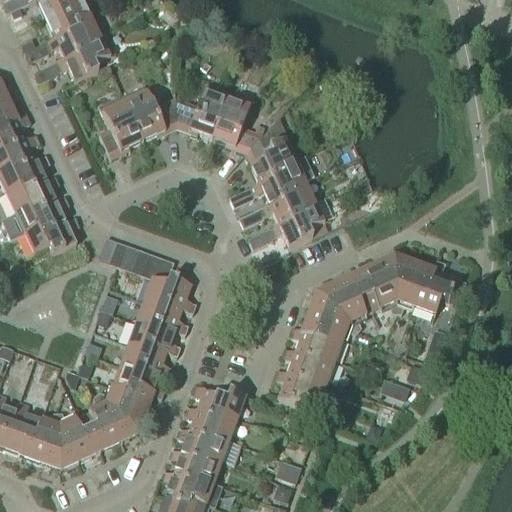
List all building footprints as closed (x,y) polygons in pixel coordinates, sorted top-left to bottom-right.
[(22,0),(20,1),(19,0),(18,0),(0,8),(5,19),(34,5),(34,3),(41,0),(58,0),(58,1),(60,0),(22,0)] [(81,8),(77,0),(60,0),(58,1),(58,0),(41,0),(34,3),(34,5),(43,25),(81,8)] [(72,29),(87,22),(81,8),(43,25),(52,44),(53,46),(75,37),(72,29)] [(33,53),(23,58),(28,68),(47,59),(46,58),(56,53),(62,65),(63,67),(84,58),(81,50),(97,43),(97,42),(87,22),(72,29),(75,37),(53,46),(52,44),(33,53)] [(104,39),(97,42),(97,43),(81,50),(84,58),(63,67),(62,65),(32,79),(37,89),(57,80),(56,79),(66,74),(73,89),(96,78),(93,70),(114,60),(104,39)] [(30,45),(19,50),(23,58),(33,53),(30,45)] [(211,145),(227,97),(204,89),(196,112),(173,104),(175,135),(195,143),(196,139),(211,145)] [(15,125),(0,93),(0,135),(17,128),(15,125)] [(175,135),(173,104),(152,114),(142,93),(120,103),(140,147),(154,141),(155,144),(175,135)] [(243,160),(261,141),(241,133),(250,105),(227,97),(211,145),(225,150),(224,153),(243,160)] [(140,147),(120,103),(97,113),(107,134),(97,139),(109,166),(128,157),(126,153),(140,147)] [(25,121),(15,125),(17,128),(0,135),(0,152),(3,159),(26,148),(25,147),(20,134),(29,130),(25,121)] [(282,125),(268,128),(272,144),(286,141),(282,125)] [(277,175),(292,168),(282,146),(267,153),(261,141),(243,160),(258,190),(258,192),(280,182),(277,175)] [(35,142),(25,147),(26,148),(3,159),(0,152),(0,176),(9,172),(13,180),(36,170),(35,167),(29,155),(39,151),(35,142)] [(44,163),(35,167),(36,170),(13,180),(9,172),(0,176),(0,192),(3,200),(19,193),(23,201),(45,190),(44,188),(39,176),(48,172),(44,163)] [(286,196),(302,189),(292,168),(277,175),(280,182),(258,192),(258,190),(228,204),(232,214),(252,204),(251,203),(261,198),(267,210),(268,212),(289,202),(286,196)] [(54,183),(44,188),(45,190),(23,201),(19,193),(3,200),(13,221),(29,214),(32,221),(55,211),(54,208),(49,197),(58,193),(54,183)] [(296,217),(311,210),(302,189),(286,196),(289,202),(268,212),(267,210),(236,224),(242,234),(261,225),(260,224),(271,219),(276,230),(277,233),(299,223),(296,217)] [(63,204),(54,208),(55,211),(32,221),(29,214),(13,221),(22,241),(38,234),(42,242),(64,232),(63,229),(58,218),(68,214),(63,204)] [(320,230),(311,210),(296,217),(299,223),(277,233),(276,230),(246,244),(251,255),(271,246),(270,244),(280,239),(286,254),(309,243),(306,237),(320,230)] [(73,225),(63,229),(64,232),(42,242),(38,234),(22,241),(32,262),(47,256),(50,263),(74,252),(67,238),(77,234),(73,225)] [(320,230),(306,237),(309,243),(323,237),(320,230)] [(117,249),(105,245),(97,267),(108,271),(117,249)] [(128,253),(117,249),(108,271),(120,275),(128,253)] [(139,257),(128,253),(120,275),(131,279),(139,257)] [(150,261),(139,257),(131,279),(142,283),(150,261)] [(162,265),(150,261),(142,283),(151,287),(153,287),(162,265)] [(395,320),(394,290),(393,263),(354,280),(370,319),(386,312),(390,321),(395,320)] [(433,278),(431,277),(393,263),(394,290),(395,320),(399,320),(403,310),(412,313),(417,299),(425,302),(433,278)] [(172,269),(162,265),(153,287),(164,291),(167,284),(172,269)] [(434,268),(431,277),(433,278),(425,302),(417,299),(412,313),(433,321),(438,307),(446,310),(455,286),(440,280),(443,271),(434,268)] [(370,319),(354,280),(314,298),(356,339),(359,336),(355,326),(370,319)] [(189,293),(167,284),(164,291),(153,287),(151,287),(143,309),(157,314),(160,307),(181,314),(180,317),(191,321),(194,311),(184,307),(189,293)] [(464,289),(455,286),(446,310),(455,313),(464,289)] [(356,339),(314,298),(300,337),(299,339),(322,348),(325,341),(340,346),(343,338),(353,342),(356,339)] [(143,309),(135,330),(149,336),(152,328),(173,336),(172,338),(183,342),(186,332),(176,329),(180,317),(181,314),(160,307),(157,314),(143,309)] [(149,336),(135,330),(127,352),(142,357),(144,349),(165,357),(164,359),(175,363),(178,354),(168,351),(172,338),(173,336),(152,328),(149,336)] [(332,368),(340,346),(325,341),(322,348),(299,339),(300,337),(290,333),(286,342),(296,346),(292,358),(291,361),(314,369),(317,362),(332,368)] [(142,357),(127,352),(120,374),(132,378),(135,370),(157,378),(157,381),(168,385),(171,375),(160,371),(164,359),(165,357),(144,349),(142,357)] [(324,389),(332,368),(317,362),(314,369),(291,361),(292,358),(281,354),(278,363),(289,367),(284,380),(283,382),(306,390),(309,384),(324,389)] [(135,370),(132,378),(120,374),(112,394),(110,393),(110,394),(126,400),(129,392),(151,400),(150,403),(159,406),(163,396),(152,393),(157,381),(157,378),(135,370)] [(314,419),(324,389),(309,384),(306,390),(283,382),(284,380),(274,377),(270,386),(280,390),(275,404),(314,419)] [(386,383),(381,396),(405,405),(410,392),(386,383)] [(151,400),(129,392),(126,400),(110,394),(107,402),(97,398),(94,401),(117,423),(136,441),(143,422),(150,403),(151,400)] [(198,405),(193,416),(192,419),(217,428),(220,419),(234,425),(242,404),(226,398),(223,405),(202,397),(203,396),(192,392),(188,401),(198,405)] [(17,420),(14,419),(1,414),(6,403),(0,400),(0,439),(3,432),(11,435),(17,420)] [(117,423),(94,401),(91,404),(95,413),(80,421),(97,459),(117,450),(136,441),(117,423)] [(34,444),(40,427),(38,426),(37,428),(23,422),(28,411),(19,407),(14,419),(17,420),(11,435),(3,432),(0,439),(0,454),(17,461),(16,463),(18,463),(26,440),(34,444)] [(226,448),(234,425),(220,419),(217,428),(192,419),(193,416),(184,413),(181,422),(190,426),(185,438),(185,440),(209,449),(211,442),(226,448)] [(97,459),(80,421),(64,429),(59,419),(55,420),(57,452),(58,478),(78,469),(97,459)] [(57,452),(55,420),(51,420),(47,430),(40,427),(34,444),(26,440),(18,463),(38,470),(58,478),(57,452)] [(218,468),(226,448),(211,442),(209,449),(185,440),(185,438),(176,434),(173,444),(182,447),(178,460),(177,462),(201,471),(204,463),(218,468)] [(210,490),(218,468),(204,463),(201,471),(177,462),(178,460),(168,456),(165,465),(174,469),(170,481),(169,483),(193,491),(196,485),(210,490)] [(297,488),(302,471),(281,464),(276,481),(297,488)] [(203,511),(210,490),(196,485),(193,491),(169,483),(170,481),(160,478),(157,487),(166,491),(161,505),(179,511),(185,511),(188,506),(203,511)]
